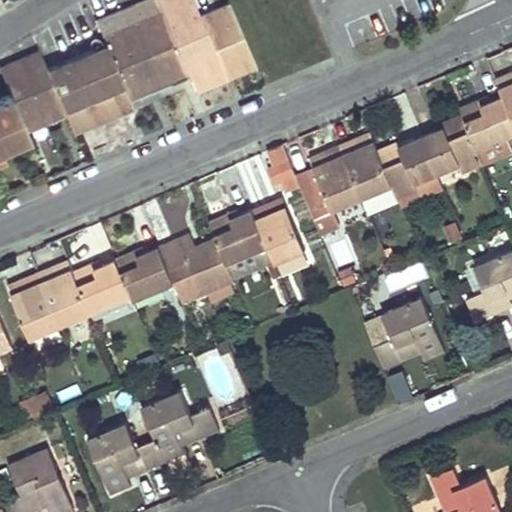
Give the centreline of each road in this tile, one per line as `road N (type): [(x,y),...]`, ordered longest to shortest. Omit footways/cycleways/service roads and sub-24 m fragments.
road 1 (residential): [(0,230),(502,19)]
road 2 (residential): [(511,378),(292,469)]
